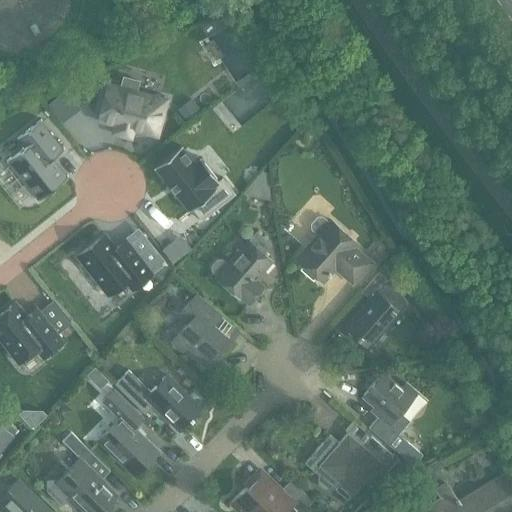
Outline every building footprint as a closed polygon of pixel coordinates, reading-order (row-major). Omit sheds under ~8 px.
[(107,85),(98,120),(117,125),(116,126),(114,133),(130,137),(131,130),(132,129),(157,135),(166,101),(135,93),(138,81),(123,78),(120,89),(107,85)] [(193,99),(179,110),(188,120),(201,110),(193,99)] [(25,146),(6,161),(7,162),(8,161),(38,198),(37,199),(37,200),(68,176),(67,175),(66,176),(52,158),(64,149),(63,148),(62,149),(40,121),(41,120),(17,138),(17,139),(18,138),(25,146)] [(181,146),(154,167),(189,211),(192,208),(202,220),(235,193),(223,177),(218,180),(201,158),(195,163),(181,146)] [(264,170),(246,190),(270,197),(268,171),(264,170)] [(334,268),(352,283),(371,261),(353,247),(357,242),(330,219),(328,222),(322,217),(317,217),(311,224),(311,228),(317,233),(296,259),(323,282),(334,268)] [(255,279),(271,260),(261,251),(268,243),(256,232),(249,240),(248,240),(227,265),(221,260),(217,260),(212,266),(213,270),(218,275),(216,277),(239,297),(241,296),(248,302),(263,286),(255,279)] [(153,273),(126,239),(125,240),(117,246),(115,248),(104,234),(76,256),(108,295),(125,282),(131,290),(153,273)] [(383,244),(372,257),(379,263),(390,250),(383,244)] [(391,262),(385,268),(391,274),(396,268),(391,262)] [(358,337),(370,347),(408,303),(392,276),(389,279),(380,271),(362,292),(371,299),(349,325),(360,334),(358,337)] [(190,342),(212,361),(230,340),(208,321),(216,311),(195,294),(178,315),(187,323),(171,341),(182,351),(190,342)] [(15,302),(0,314),(0,339),(19,363),(35,350),(42,358),(64,341),(57,333),(69,324),(52,301),(40,311),(37,307),(36,308),(28,314),(26,316),(15,302)] [(128,370),(115,383),(145,413),(153,404),(177,428),(188,417),(191,420),(193,418),(192,417),(207,401),(192,387),(186,393),(167,374),(150,391),(128,370)] [(411,420),(401,412),(418,393),(406,383),(402,388),(384,372),(364,395),(383,412),(370,427),(390,444),(411,420)] [(119,418),(97,440),(134,476),(158,451),(133,427),(142,418),(113,390),(102,401),(119,418)] [(0,453),(15,433),(3,424),(0,428),(0,453)] [(84,511),(98,511),(116,494),(80,459),(88,450),(70,432),(61,441),(79,458),(57,480),(55,479),(46,479),(45,480),(46,491),(58,504),(67,495),(84,511)] [(336,487),(334,489),(347,500),(380,462),(383,465),(392,455),(368,434),(360,443),(348,432),(339,442),(330,434),(305,464),(314,472),(316,470),(322,474),(320,478),(320,482),(322,485),(326,487),(330,487),(333,485),(336,487)] [(404,439),(395,450),(413,466),(423,455),(404,439)] [(437,458),(422,467),(426,474),(442,466),(437,458)] [(398,459),(388,471),(399,481),(409,469),(398,459)] [(510,511),(511,511),(511,488),(503,474),(458,501),(447,483),(438,489),(443,497),(432,504),(436,511),(510,511)] [(287,511),(293,507),(297,511),(299,511),(311,501),(291,482),(280,494),(261,475),(248,488),(247,486),(234,499),(247,511),(287,511)] [(50,511),(18,480),(5,492),(25,511),(50,511)]
